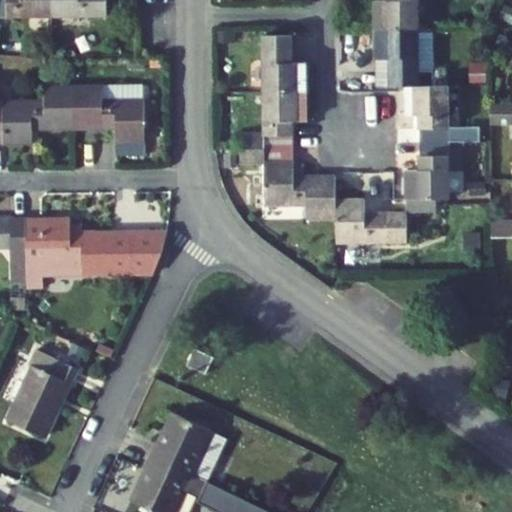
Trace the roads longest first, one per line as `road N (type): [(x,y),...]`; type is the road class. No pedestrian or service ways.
road 1 (residential): [(207,211),(248,256),(511,446)]
road 2 (residential): [(62,511),(207,211)]
road 3 (residential): [(196,179),(0,182)]
road 4 (residential): [(190,14),(196,179)]
road 5 (residential): [(331,153),(329,13)]
road 6 (residential): [(190,14),(329,13)]
